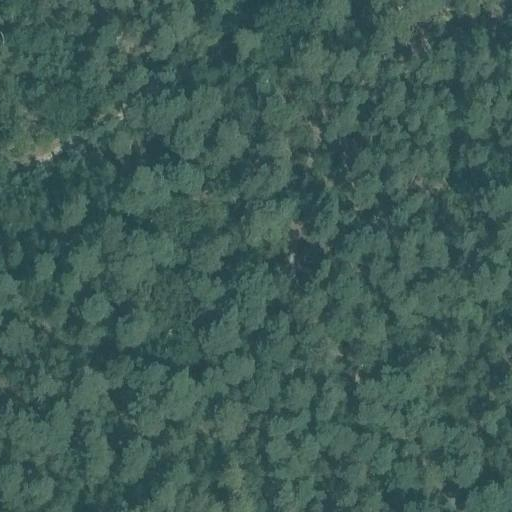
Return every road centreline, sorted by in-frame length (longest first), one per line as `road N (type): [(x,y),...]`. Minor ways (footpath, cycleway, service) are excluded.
road 1 (track): [(458,511),(296,323),(292,268),(322,99),(306,74),(299,35),(308,0)]
road 2 (track): [(0,179),(143,103),(285,0)]
